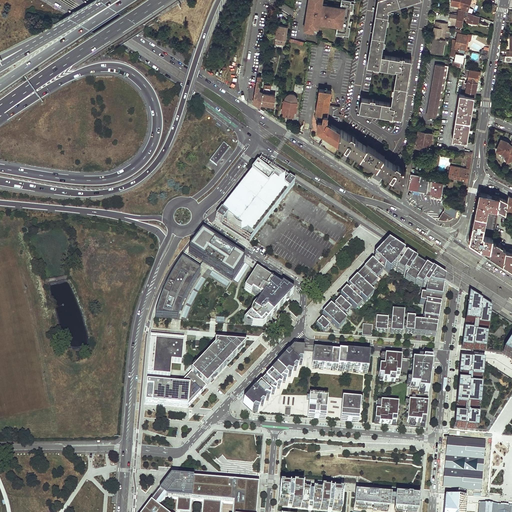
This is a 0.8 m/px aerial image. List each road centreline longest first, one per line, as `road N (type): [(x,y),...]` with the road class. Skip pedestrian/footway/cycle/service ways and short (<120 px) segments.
road 1 (motorway): [(100,67),(124,69),(151,97),(156,129),(142,159),(119,175),(90,180),(0,168)]
road 2 (motorway): [(0,181),(79,193),(132,183),(167,143),(193,63)]
road 3 (secondary): [(257,139),(455,250)]
road 4 (secondary): [(52,0),(238,125)]
road 5 (secondary): [(249,109),(81,1)]
road 6 (motorway): [(0,108),(160,0)]
road 7 (tertiary): [(126,448),(138,327),(156,273)]
road 8 (residential): [(293,333),(302,314),(298,285),(196,221)]
road 9 (residential): [(397,142),(355,112),(372,0)]
road 10 (residential): [(438,439),(275,425)]
road 11 (motorway): [(127,0),(0,84)]
road 12 (residential): [(293,333),(443,356)]
road 13 (residential): [(397,142),(427,0)]
